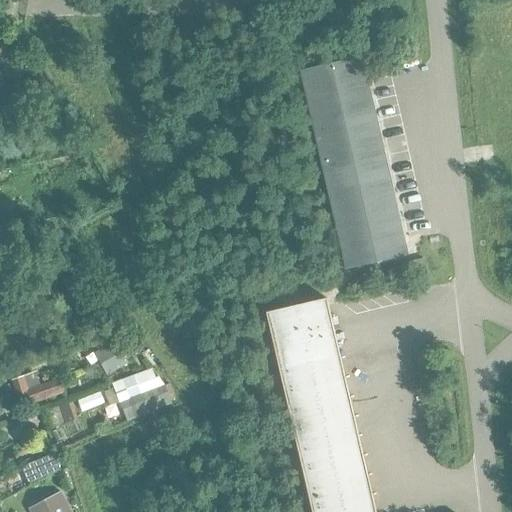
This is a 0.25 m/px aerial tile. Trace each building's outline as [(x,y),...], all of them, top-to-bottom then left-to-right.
[(406,255),(365,76),(361,58),(303,72),(348,269),(406,255)] [(376,511),(329,306),(327,299),(267,313),(307,488),(301,489),(305,506),(311,505),(312,511),(376,511)] [(94,354),(108,376),(124,367),(110,344),(94,354)] [(171,384),(165,385),(153,370),(123,381),(130,400),(121,404),(126,417),(171,399),(176,397),(171,384)] [(23,382),(26,392),(37,389),(33,378),(23,382)] [(37,389),(26,392),(26,393),(30,403),(73,389),(69,378),(37,389)] [(63,471),(62,470),(67,469),(61,451),(55,454),(22,468),(30,486),(63,471)] [(33,511),(68,511),(59,494),(31,508),(33,511)]
